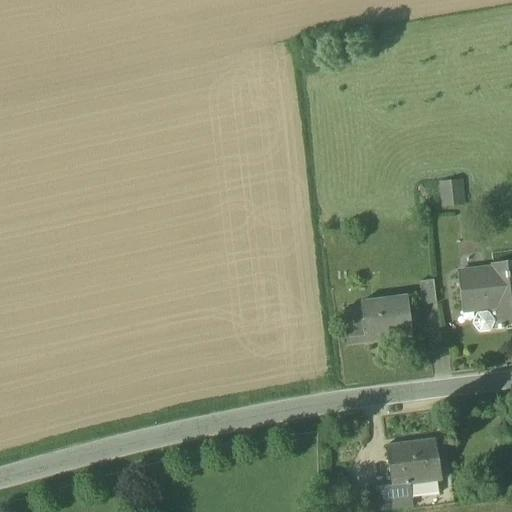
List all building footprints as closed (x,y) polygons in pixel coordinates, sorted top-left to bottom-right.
[(458,183),(444,184),(446,206),(460,204),(458,183)] [(511,261),(493,264),(494,268),(458,273),(462,312),(477,310),(478,315),(474,324),(480,332),(504,329),(503,326),(511,324),(511,261)] [(434,280),(419,282),(422,306),(436,304),(434,280)] [(408,297),(360,302),(362,317),(344,319),(344,318),(343,318),(346,346),(347,346),(347,345),(365,343),(365,344),(413,338),(408,297)] [(435,440),(385,446),(392,487),(392,488),(409,486),(442,481),(435,440)] [(348,478),(327,480),(328,504),(356,502),(355,490),(349,491),(348,478)] [(409,486),(392,488),(392,487),(367,489),(369,505),(356,506),(356,511),(372,511),(412,507),(409,486)]
